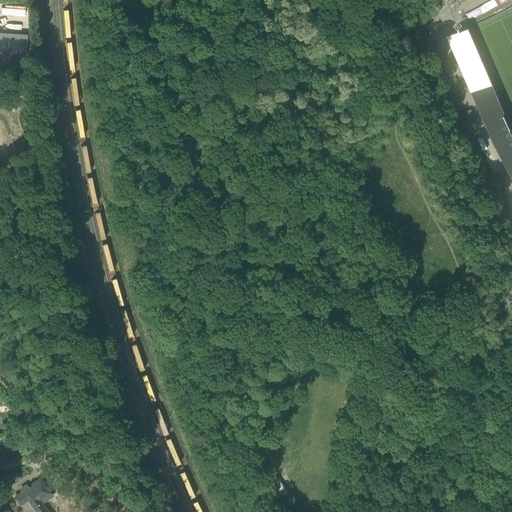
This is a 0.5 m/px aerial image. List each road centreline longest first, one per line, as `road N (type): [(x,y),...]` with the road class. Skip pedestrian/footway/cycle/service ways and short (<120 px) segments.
road 1 (track): [(230,443),(159,235),(145,147)]
road 2 (track): [(145,147),(119,0)]
